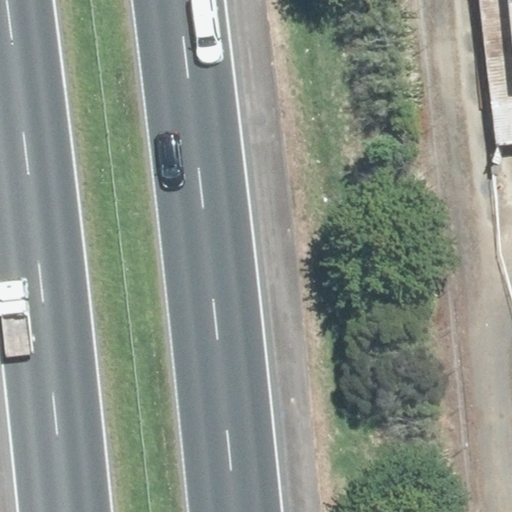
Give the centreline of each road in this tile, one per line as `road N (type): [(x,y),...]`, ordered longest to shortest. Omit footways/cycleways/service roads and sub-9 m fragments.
road 1 (motorway): [(68,511),(10,0)]
road 2 (motorway): [(183,0),(229,511)]
road 3 (track): [(481,193),(460,0)]
